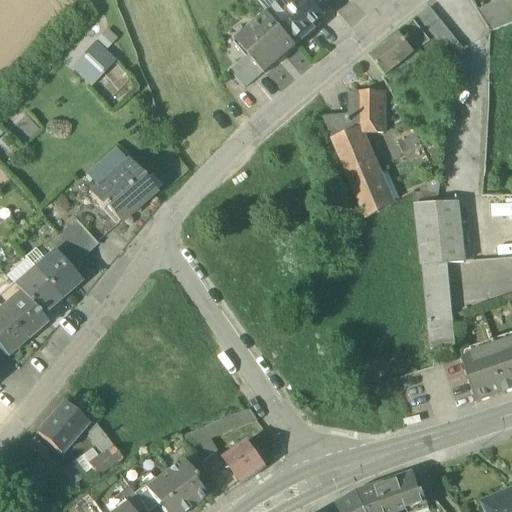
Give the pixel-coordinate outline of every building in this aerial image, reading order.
[(267,15),(269,17),(281,7),(276,1),(277,0),(258,0),(257,0),(256,2),(267,15)] [(277,0),(276,1),(281,7),(269,17),(295,48),(320,27),(318,24),(325,18),(319,11),(309,0),(306,0),(305,2),(303,0),(277,0)] [(306,0),(309,0),(319,11),(328,3),(325,0),(303,0),(305,2),(306,0)] [(501,0),(477,13),(490,35),(511,26),(511,3),(510,0),(501,0)] [(430,45),(446,65),(463,51),(430,10),(413,24),(430,45)] [(263,75),(295,48),(269,17),(267,15),(235,42),(236,43),(239,41),(249,53),(246,55),(248,57),(262,74),(263,75)] [(384,78),(385,79),(419,52),(419,53),(430,45),(413,24),(368,59),(384,78)] [(117,41),(106,31),(95,42),(106,52),(117,41)] [(113,63),(96,46),(73,70),(91,87),(113,63)] [(229,72),(244,90),(262,74),(248,57),(229,72)] [(323,119),(365,220),(389,207),(369,162),(371,161),(361,135),(383,135),(383,95),(349,95),(349,118),(323,119)] [(98,189),(128,164),(117,151),(87,177),(98,189)] [(106,209),(119,224),(156,192),(130,162),(128,164),(98,189),(91,196),(104,211),(106,209)] [(414,195),(416,207),(440,206),(437,196),(414,195)] [(458,205),(440,206),(416,207),(422,267),(447,266),(464,265),(458,205)] [(76,220),(58,237),(80,262),(99,245),(76,220)] [(71,270),(80,262),(58,237),(47,246),(54,255),(56,252),(71,270)] [(26,259),(36,270),(46,261),(36,250),(26,259)] [(54,255),(46,261),(36,270),(61,300),(81,282),(71,270),(56,252),(54,255)] [(36,270),(26,260),(7,277),(14,285),(16,287),(36,270)] [(422,267),(428,325),(453,322),(447,266),(422,267)] [(41,317),(61,300),(36,270),(16,287),(41,317)] [(46,323),(41,317),(16,287),(14,285),(0,296),(0,308),(27,340),(46,323)] [(6,357),(27,340),(0,308),(0,349),(4,355),(6,357)] [(456,351),(453,322),(428,325),(432,359),(456,351)] [(460,360),(475,405),(503,396),(511,393),(511,342),(507,344),(508,349),(484,357),(482,352),(460,360)] [(38,434),(62,456),(89,425),(65,404),(38,434)] [(181,440),(193,455),(201,465),(218,452),(211,441),(257,423),(249,412),(181,440)] [(89,437),(103,455),(113,448),(103,434),(98,428),(89,437)] [(28,447),(43,461),(50,453),(35,439),(28,447)] [(223,460),(241,485),(264,468),(246,443),(223,460)] [(122,460),(113,448),(103,455),(99,458),(90,465),(93,469),(98,477),(112,467),(122,460)] [(76,462),(86,475),(93,469),(90,465),(99,458),(92,449),(76,462)] [(207,474),(201,465),(193,455),(183,462),(184,464),(185,464),(197,481),(207,474)] [(74,488),(88,477),(86,475),(76,462),(62,474),(74,488)] [(184,464),(168,476),(193,509),(201,503),(209,497),(197,481),(185,464),(184,464)] [(188,511),(193,509),(168,476),(167,474),(146,489),(145,490),(158,508),(161,511),(188,511)] [(335,507),(338,511),(401,511),(426,504),(422,492),(419,493),(415,482),(413,483),(410,476),(357,495),(335,507)] [(144,510),(146,511),(152,511),(158,508),(145,490),(146,489),(145,488),(134,496),(144,510)] [(127,506),(130,511),(140,511),(144,510),(134,496),(129,489),(118,497),(125,508),(127,506)] [(511,511),(511,489),(481,503),(484,511),(511,511)] [(79,502),(85,511),(93,511),(97,509),(88,496),(79,502)]
